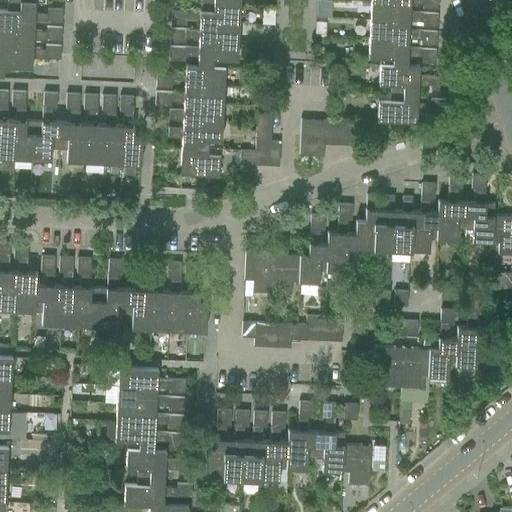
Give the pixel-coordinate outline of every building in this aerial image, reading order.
[(370,0),(370,1),(396,2),(396,11),(409,11),(409,3),(422,3),(421,8),(438,9),(438,0),(370,0)] [(0,8),(0,27),(20,29),(20,20),(34,21),(61,22),(62,9),(47,9),(47,13),(34,12),(34,11),(35,2),(8,1),(8,9),(0,8)] [(370,1),(369,19),(395,20),(395,29),(408,30),(408,21),(421,21),(421,26),(437,26),(437,13),(409,11),(396,11),(396,2),(370,1)] [(200,20),(199,29),(212,30),(213,21),(239,22),(239,4),(201,2),(200,11),(172,10),(171,23),(187,24),(187,20),(200,20)] [(261,8),(260,24),(273,25),(274,9),(261,8)] [(369,19),(368,37),(394,38),(394,47),(407,48),(407,39),(420,39),(420,44),(436,45),(437,31),(408,30),(395,29),(395,20),(369,19)] [(0,27),(0,45),(19,47),(19,38),(33,39),(60,40),(61,26),(47,26),(47,30),(33,29),(34,21),(20,20),(20,29),(0,27)] [(199,38),(199,47),(211,48),(212,39),(238,40),(239,22),(213,21),(212,30),(199,29),(171,28),(170,41),(186,42),(186,38),(199,38)] [(379,56),(379,63),(406,65),(407,56),(419,57),(418,62),(435,63),(436,49),(407,48),(394,47),(394,38),(368,37),(367,55),(379,56)] [(0,45),(0,64),(5,65),(32,66),(32,57),(58,58),(59,58),(59,57),(60,44),(46,44),(46,48),(33,47),(33,39),(19,38),(19,47),(0,45)] [(199,56),(198,66),(224,68),(225,59),(237,59),(238,40),(212,39),(211,48),(199,47),(170,46),(169,59),(185,60),(185,56),(199,56)] [(390,84),(390,92),(416,93),(417,84),(429,85),(429,89),(446,90),(446,76),(417,74),(418,65),(406,65),(379,63),(378,83),(390,84)] [(184,83),(184,92),(197,93),(198,84),(223,85),(224,68),(198,66),(186,65),(185,74),(156,73),(156,86),(171,87),(171,82),(184,83)] [(184,101),(183,110),(196,111),(197,102),(223,103),(223,85),(198,84),(197,93),(184,92),(155,91),(155,104),(171,105),(171,100),(184,101)] [(0,157),(14,158),(15,131),(6,131),(6,118),(8,90),(0,89),(0,157)] [(14,158),(31,159),(33,119),(24,119),(25,91),(12,90),(11,105),(16,106),(15,118),(6,118),(6,131),(15,131),(14,158)] [(50,147),(58,147),(59,121),(50,120),(50,107),(56,108),(57,92),(43,91),(42,120),(33,119),(31,159),(50,159),(50,147)] [(65,160),(85,161),(86,135),(77,134),(78,121),(79,93),(66,92),(65,108),(69,108),(68,121),(59,121),(58,147),(66,148),(65,160)] [(416,93),(390,92),(389,100),(377,99),(376,119),(415,121),(415,111),(444,113),(445,99),(428,98),(428,103),(416,102),(416,93)] [(85,161),(103,162),(104,136),(95,135),(96,122),(97,94),(84,93),(83,109),(87,109),(86,122),(78,121),(77,134),(86,135),(85,161)] [(103,162),(121,163),(123,136),(113,136),(114,123),(115,95),(102,94),(101,109),(105,110),(105,123),(96,122),(95,135),(104,136),(103,162)] [(123,136),(121,163),(139,164),(141,137),(132,137),(133,124),(132,124),(133,95),(120,95),(119,111),(124,111),(123,123),(114,123),(113,136),(123,136)] [(183,119),(182,128),(196,129),(196,120),(222,121),(223,103),(197,102),(196,111),(183,110),(169,109),(169,118),(183,119)] [(255,140),(268,140),(270,140),(271,114),(256,113),(255,140)] [(300,118),(299,142),(311,143),(312,119),(300,118)] [(311,143),(323,143),(324,119),(312,119),(311,143)] [(324,143),(335,144),(337,120),(324,119),(323,143),(324,143)] [(181,137),(181,147),(207,148),(208,140),(221,140),(222,121),(196,120),(196,129),(182,128),(168,127),(168,137),(181,137)] [(349,120),(337,120),(335,144),(348,145),(349,120)] [(361,121),(349,120),(348,145),(360,145),(361,121)] [(254,163),(266,164),(268,140),(255,140),(254,150),(254,163)] [(268,140),(266,164),(278,164),(279,141),(270,140),(268,140)] [(324,143),(323,143),(311,143),(299,142),(298,154),(323,156),(324,143)] [(207,148),(181,147),(180,174),(219,176),(220,156),(207,156),(207,148)] [(239,163),(254,163),(254,150),(240,150),(239,163)] [(438,199),(437,211),(438,211),(436,240),(456,241),(456,228),(464,229),(465,201),(456,200),(456,187),(461,187),(462,172),(448,172),(447,199),(438,199)] [(474,201),(465,201),(464,229),(472,229),(471,242),(491,243),(492,215),(494,215),(494,203),(483,202),(485,173),(471,173),(470,188),(475,188),(474,201)] [(420,182),(419,210),(418,224),(410,223),(408,250),(428,251),(428,239),(436,240),(438,211),(437,211),(428,211),(429,198),(433,198),(434,183),(420,182)] [(356,220),(355,233),(355,247),(372,248),(374,221),(382,222),(383,208),(374,208),(375,195),(366,194),(365,220),(356,220)] [(384,195),(383,208),(382,222),(374,221),(372,248),(391,249),(392,222),(400,223),(401,209),(392,209),(393,196),(384,195)] [(391,249),(390,261),(408,262),(408,250),(410,223),(418,224),(419,210),(410,210),(411,197),(402,196),(401,209),(400,223),(392,222),(391,249)] [(326,231),(326,243),(325,270),(345,271),(346,247),(355,247),(355,233),(346,232),(347,219),(351,220),(352,204),(337,203),(336,232),(326,231)] [(307,254),(299,254),(298,280),(318,281),(319,270),(325,270),(326,243),(317,242),(317,230),(322,230),(323,214),(310,214),(309,242),(308,242),(307,254)] [(511,215),(494,215),(492,215),(491,243),(498,243),(498,254),(511,255),(511,215)] [(0,308),(15,310),(16,283),(7,282),(8,270),(9,241),(0,240),(0,308)] [(15,310),(33,311),(34,285),(35,271),(25,271),(27,242),(13,241),(12,257),(17,257),(17,270),(8,270),(7,282),(16,283),(15,310)] [(252,291),(271,292),(273,253),(244,251),(243,278),(252,278),(252,291)] [(273,253),(271,292),(290,293),(290,280),(298,280),(299,254),(273,253)] [(41,323),(59,324),(61,298),(51,297),(52,285),(53,256),(40,255),(39,270),(45,271),(44,285),(34,285),(33,311),(41,311),(41,323)] [(59,324),(78,325),(79,298),(70,298),(71,285),(72,257),(58,256),(57,272),(62,272),(61,285),(52,285),(51,297),(61,298),(59,324)] [(78,325),(96,326),(97,299),(88,299),(89,287),(90,258),(77,257),(76,272),(80,272),(80,286),(71,285),(70,298),(79,298),(78,325)] [(115,314),(124,314),(125,288),(116,288),(117,274),(121,274),(122,259),(108,259),(106,287),(89,287),(88,299),(97,299),(96,326),(114,327),(115,314)] [(130,328),(149,329),(151,302),(142,302),(142,289),(144,260),(130,260),(130,275),(134,275),(134,288),(125,288),(124,314),(131,315),(130,328)] [(149,329),(168,329),(169,303),(160,303),(160,290),(162,261),(149,261),(148,276),(152,276),(151,290),(142,289),(142,302),(151,302),(149,329)] [(168,329),(185,330),(187,304),(177,303),(178,291),(180,262),(166,262),(166,276),(170,277),(170,291),(160,290),(160,303),(169,303),(168,329)] [(187,304),(185,330),(205,331),(206,305),(197,304),(198,292),(197,292),(198,263),(184,262),(183,278),(188,278),(187,291),(178,291),(177,303),(187,304)] [(511,273),(504,273),(503,288),(511,288),(511,273)] [(357,303),(371,304),(372,288),(358,288),(357,303)] [(376,304),(389,305),(390,289),(376,288),(376,304)] [(394,289),(394,305),(407,306),(408,290),(407,290),(394,289)] [(457,326),(456,338),(457,338),(455,365),(475,366),(476,342),(485,342),(485,328),(475,327),(476,314),(480,314),(481,299),(468,298),(466,327),(457,326)] [(438,349),(430,349),(428,376),(447,377),(448,365),(455,365),(457,338),(456,338),(448,338),(449,325),(454,325),(454,309),(440,309),(439,338),(438,338),(438,349)] [(306,324),(305,339),(317,340),(318,316),(306,315),(306,324)] [(318,316),(317,340),(329,340),(330,316),(318,316)] [(330,316),(329,340),(341,341),(343,317),(330,316)] [(389,335),(403,336),(404,320),(390,319),(389,335)] [(404,320),(403,336),(417,336),(417,321),(404,320)] [(253,336),(254,322),(241,321),(240,336),(253,336)] [(253,336),(253,345),(265,346),(266,322),(254,322),(253,336)] [(266,322),(265,346),(277,347),(278,323),(266,322)] [(278,323),(277,347),(289,347),(290,338),(290,323),(278,323)] [(306,324),(290,323),(290,338),(305,339),(306,324)] [(500,324),(499,333),(509,334),(509,324),(500,324)] [(382,386),(401,387),(403,348),(375,346),(373,373),(382,374),(382,386)] [(403,348),(401,387),(420,388),(420,376),(428,376),(430,349),(403,348)] [(0,375),(10,376),(10,362),(11,356),(0,355),(0,375)] [(118,365),(117,385),(143,387),(143,396),(155,396),(156,387),(168,388),(167,393),(184,394),(185,380),(156,379),(157,367),(118,365)] [(0,393),(9,394),(10,376),(0,375),(0,393)] [(117,385),(116,404),(142,405),(142,414),(154,414),(155,406),(167,406),(167,411),(183,411),(184,398),(155,396),(143,396),(143,387),(117,385)] [(0,411),(8,412),(9,394),(0,393),(0,411)] [(306,457),(314,458),(315,431),(306,430),(307,416),(311,416),(312,402),(299,401),(297,429),(287,429),(286,441),(287,441),(286,468),(305,469),(306,457)] [(321,470),(340,471),(342,444),(343,432),(334,432),(335,403),(322,402),(321,417),(325,417),(324,431),(315,431),(314,458),(321,458),(321,470)] [(116,404),(115,421),(141,423),(141,431),(154,432),(154,423),(166,424),(166,429),(182,429),(183,416),(154,414),(142,414),(142,405),(116,404)] [(357,404),(344,404),(343,419),(356,419),(357,404)] [(204,476),(222,477),(224,451),(233,452),(234,438),(225,438),(225,425),(230,425),(231,410),(217,409),(215,450),(205,450),(204,476)] [(222,477),(240,478),(242,452),(251,453),(252,439),(242,439),(243,426),(248,426),(249,411),(235,410),(234,438),(233,452),(224,451),(222,477)] [(240,478),(258,479),(260,453),(268,454),(269,440),(260,440),(261,426),(265,427),(266,412),(253,411),(252,439),(251,453),(242,452),(240,478)] [(0,429),(0,438),(23,439),(24,412),(8,412),(7,430),(0,429)] [(278,468),(286,468),(287,441),(286,441),(279,441),(279,427),(284,428),(285,413),(271,412),(269,440),(268,454),(260,453),(258,479),(278,480),(278,468)] [(106,421),(105,439),(114,439),(126,440),(126,447),(153,449),(153,441),(165,442),(165,447),(181,447),(182,434),(154,432),(141,431),(141,423),(115,421),(106,421)] [(342,444),(340,471),(348,472),(347,483),(368,484),(370,446),(342,444)] [(372,444),(371,470),(383,471),(384,445),(372,444)] [(137,468),(137,476),(163,478),(164,469),(177,470),(177,474),(192,475),(193,461),(164,460),(165,450),(153,449),(126,447),(125,468),(137,468)] [(19,472),(19,483),(40,484),(41,473),(38,473),(19,472)] [(123,504),(149,505),(162,505),(162,497),(191,498),(192,484),(177,484),(176,487),(163,487),(163,478),(137,476),(136,484),(124,484),(123,504)]
